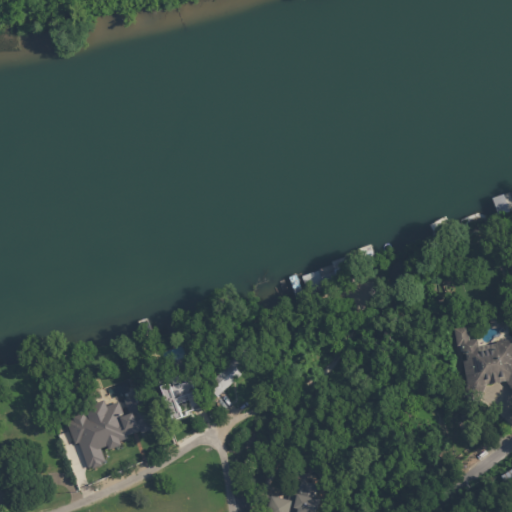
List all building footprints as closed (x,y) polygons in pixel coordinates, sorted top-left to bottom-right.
[(506,325),(507,328),(496,330),(494,318),(505,317),(506,325)] [(469,326),(471,339),(479,337),(481,345),(483,345),(483,350),(499,348),(497,340),(511,337),(511,388),(505,380),(502,380),(503,382),(480,385),(477,399),(464,394),(468,383),(464,360),(470,359),(468,352),(465,352),(464,344),(459,345),(459,341),(458,341),(456,327),(469,325),(469,326)] [(225,393),(220,398),(211,387),(220,378),(228,370),(230,372),(236,367),(229,360),(248,343),(266,363),(255,373),(252,369),(247,372),(248,373),(225,393)] [(157,359),(151,361),(148,353),(154,350),(157,359)] [(138,435),(131,437),(132,440),(124,442),(126,447),(114,451),(112,448),(105,450),(109,463),(105,464),(106,466),(96,470),(95,468),(92,470),(83,444),(79,445),(71,424),(79,421),(78,418),(90,414),(91,417),(94,416),(91,409),(111,401),(113,407),(125,403),(129,416),(134,414),(129,401),(139,398),(137,394),(155,387),(168,424),(157,428),(158,430),(147,435),(146,432),(138,435)] [(176,388),(178,394),(186,391),(188,397),(195,394),(202,415),(176,424),(164,391),(175,387),(176,388)] [(207,410),(202,412),(197,401),(203,399),(207,410)] [(298,511),(299,508),(289,506),(287,511),(265,511),(270,495),(289,499),(290,495),(286,494),(287,490),(284,489),(286,478),(289,479),(290,476),(287,476),(288,473),(284,472),(286,464),(290,464),(289,469),(308,473),(306,481),(318,483),(315,497),(321,498),(318,511),(298,511)] [(511,489),(509,484),(508,485),(503,476),(511,470),(511,489)]
